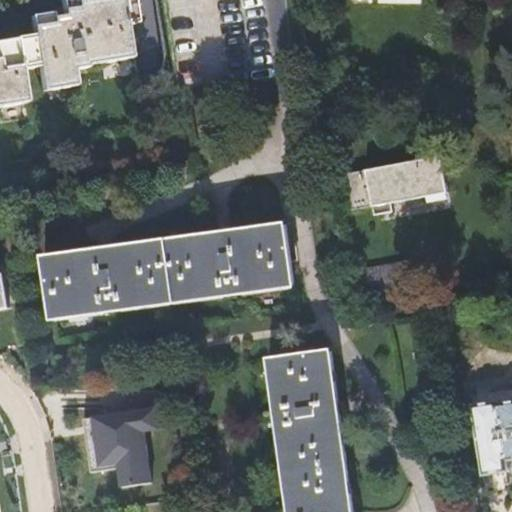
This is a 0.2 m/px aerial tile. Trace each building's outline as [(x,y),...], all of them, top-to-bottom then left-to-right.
[(33,27),(34,37),(39,66),(42,90),(75,86),(73,70),(87,68),(86,64),(131,58),(122,0),(94,0),(77,3),(78,9),(62,11),(63,16),(52,18),(53,24),(33,27)] [(34,37),(16,40),(21,69),(39,66),(34,37)] [(0,104),(25,101),(21,69),(16,40),(0,42),(0,104)] [(448,197),(442,159),(345,175),(351,213),(372,209),(373,217),(392,214),(391,206),(448,197)] [(287,226),(43,254),(50,314),(294,286),(287,226)] [(405,260),(346,269),(352,307),(374,304),(373,299),(392,296),(391,289),(409,286),(405,260)] [(0,311),(10,311),(8,293),(0,294),(0,311)] [(291,511),(352,511),(331,354),(272,362),(291,511)] [(496,400),(470,404),(483,474),(509,470),(508,461),(511,460),(511,400),(496,403),(496,400)] [(160,430),(156,409),(139,412),(140,417),(113,421),(112,416),(93,419),(95,434),(85,435),(88,455),(98,454),(101,473),(119,470),(122,489),(152,485),(143,433),(160,430)] [(95,434),(93,419),(83,421),(85,435),(95,434)] [(91,475),(101,473),(98,454),(88,455),(91,475)] [(182,511),(181,502),(147,505),(148,511),(182,511)]
